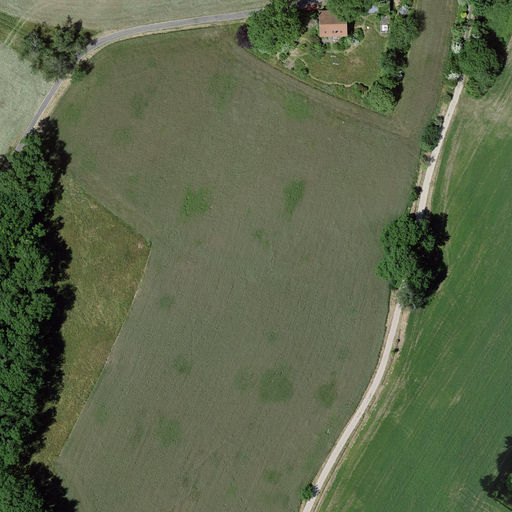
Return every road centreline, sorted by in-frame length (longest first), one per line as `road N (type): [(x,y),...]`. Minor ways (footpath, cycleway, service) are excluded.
road 1 (track): [(471,0),(455,99),(421,199),(394,324),(374,385),(305,511)]
road 2 (residential): [(305,0),(135,27),(78,60),(0,186)]
